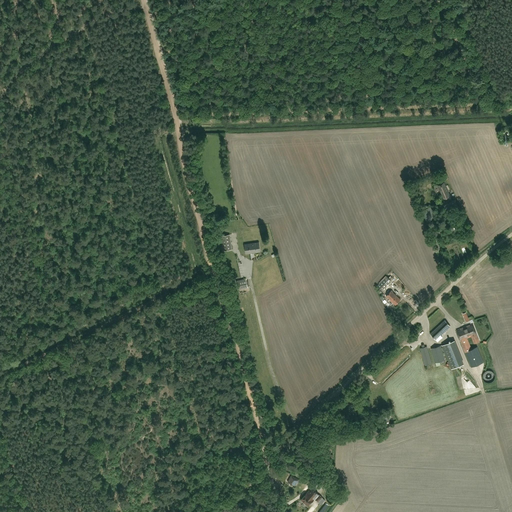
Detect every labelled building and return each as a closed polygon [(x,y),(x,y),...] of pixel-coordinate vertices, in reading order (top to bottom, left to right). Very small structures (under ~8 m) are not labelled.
[(448,195),(443,183),(439,185),(444,197),(448,195)] [(433,216),(429,207),(424,210),(427,218),(433,216)] [(221,236),(223,251),(232,250),(230,235),(221,236)] [(245,254),(260,252),(259,243),(244,245),(245,254)] [(391,281),(386,276),(377,286),(382,290),(391,281)] [(235,281),(237,289),(247,287),(245,279),(235,281)] [(400,299),(391,290),(386,296),(395,305),(400,299)] [(479,307),(475,309),(473,304),(470,305),(475,316),(482,313),(479,307)] [(450,326),(445,320),(430,334),(438,342),(442,337),(441,335),(450,326)] [(471,367),(483,362),(477,347),(471,349),(467,337),(471,335),(474,343),(479,341),(476,334),(472,324),(457,330),(460,340),(465,352),(471,367)] [(454,337),(442,342),(451,365),(463,360),(454,337)] [(420,348),(425,366),(432,364),(427,346),(424,347),(424,344),(421,345),(422,348),(420,348)] [(441,346),(431,348),(435,363),(445,360),(441,346)] [(361,412),(358,402),(353,404),(356,414),(361,412)] [(380,416),(382,422),(390,418),(387,413),(380,416)] [(313,475),(310,480),(319,486),(322,481),(313,475)] [(298,480),(292,476),(288,482),(291,484),(292,485),(295,486),(298,480)] [(317,493),(316,492),(311,488),(301,500),(307,505),(317,493)]
